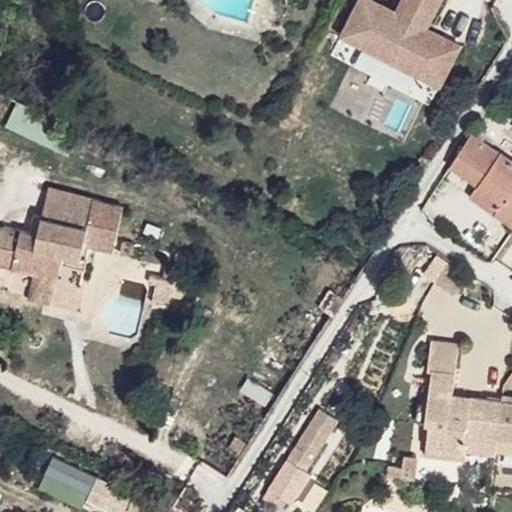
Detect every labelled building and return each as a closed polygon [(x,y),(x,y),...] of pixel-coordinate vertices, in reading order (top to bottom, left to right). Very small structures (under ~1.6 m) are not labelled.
[(441,0),(404,0),(404,1),(402,0),(396,0),(392,10),(374,0),(361,0),(336,53),(433,105),(463,49),(433,32),(440,18),(434,15),(441,0)] [(53,148),(65,124),(18,100),(6,124),(53,148)] [(511,161),(470,133),(448,169),(475,185),(502,202),(494,214),(511,226),(511,161)] [(502,202),(475,185),(467,197),(494,214),(502,202)] [(93,200),(48,188),(40,218),(86,230),(93,200)] [(86,230),(40,218),(38,234),(6,227),(0,230),(0,266),(34,274),(56,279),(58,279),(61,264),(63,255),(81,259),(84,246),(114,252),(125,206),(93,200),(86,230)] [(136,244),(123,241),(121,254),(133,257),(136,244)] [(87,261),(63,255),(61,264),(85,270),(87,261)] [(177,279),(152,272),(149,283),(158,285),(153,304),(171,308),(177,279)] [(56,279),(34,274),(27,299),(49,304),(56,279)] [(329,289),(318,307),(332,316),(343,298),(329,289)] [(459,342),(431,339),(427,370),(432,371),(455,373),(459,342)] [(453,396),(455,373),(432,371),(427,404),(424,423),(429,423),(425,447),(464,452),(466,435),(497,439),(511,440),(511,401),(502,401),(469,396),(469,403),(458,403),(458,395),(453,396)] [(469,396),(458,395),(458,403),(469,403),(469,396)] [(416,421),(424,423),(427,404),(420,402),(416,421)] [(313,468),(338,416),(316,406),(292,458),(313,468)] [(511,440),(497,439),(496,451),(511,452),(511,440)] [(464,452),(425,447),(425,456),(464,460),(464,452)] [(52,454),(43,475),(88,494),(97,473),(52,454)] [(417,456),(403,455),(399,479),(414,480),(417,456)]
